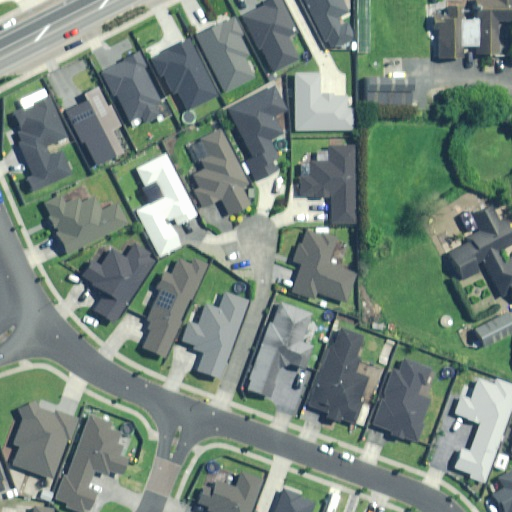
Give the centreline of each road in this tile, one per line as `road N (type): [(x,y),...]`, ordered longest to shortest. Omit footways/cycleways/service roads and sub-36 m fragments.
road 1 (residential): [(215,422),(447,511)]
road 2 (residential): [(215,422),(261,286),(262,232)]
road 3 (residential): [(36,318),(77,356),(187,413)]
